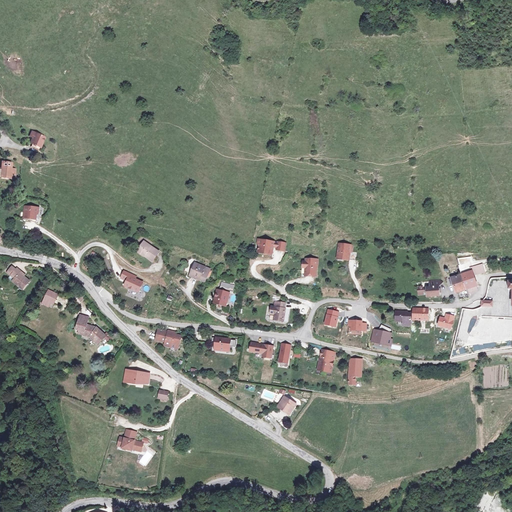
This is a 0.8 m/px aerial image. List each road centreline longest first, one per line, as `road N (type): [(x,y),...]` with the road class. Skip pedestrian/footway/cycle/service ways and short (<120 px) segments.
road 1 (tertiary): [(64,511),(92,501),(164,506),(223,481),(315,500),(330,480),(321,464),(176,375),(95,292)]
road 2 (residential): [(511,271),(493,273),(478,297),(447,306),(327,300),(314,308),(303,338)]
road 3 (residential): [(303,338),(136,318),(95,292)]
road 4 (track): [(240,330),(193,300),(163,267),(136,269),(106,246),(85,247),(75,272)]
road 5 (residential): [(511,350),(425,362),(303,338)]
